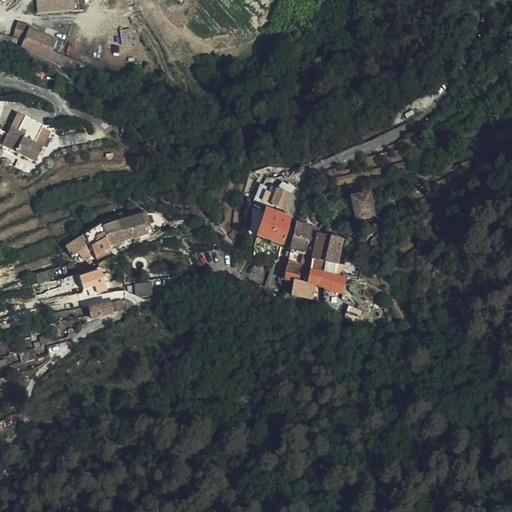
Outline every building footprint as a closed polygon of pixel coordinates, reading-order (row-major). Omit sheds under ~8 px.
[(31,14),(56,12),(55,3),(30,5),(31,14)] [(17,23),(13,38),(23,41),(19,48),(24,49),(26,53),(51,62),(59,41),(29,29),(29,26),(17,23)] [(2,146),(35,162),(42,148),(41,147),(34,144),(41,131),(42,127),(17,115),(2,146)] [(47,134),(41,131),(34,144),(41,147),(47,134)] [(7,168),(11,162),(5,158),(1,164),(7,168)] [(282,210),(284,205),(289,195),(292,191),(286,186),(281,191),(276,189),(273,196),(267,193),(264,202),(282,210)] [(269,187),(267,193),(273,196),(276,189),(269,187)] [(356,219),(373,215),(368,195),(351,198),(356,219)] [(292,219),(262,210),(253,240),(283,246),(292,219)] [(127,228),(131,241),(133,240),(135,239),(138,238),(141,237),(146,235),(144,229),(150,227),(146,214),(143,215),(124,221),(127,228)] [(117,231),(127,228),(124,221),(124,220),(116,222),(115,223),(117,231)] [(292,236),(305,240),(308,228),(304,227),(305,222),(298,220),(296,225),(294,225),(292,236)] [(110,233),(117,231),(115,223),(107,226),(110,233)] [(88,243),(104,235),(101,229),(100,226),(84,235),(85,237),(88,243)] [(104,235),(110,233),(107,226),(101,229),(104,235)] [(144,229),(146,235),(152,233),(150,227),(144,229)] [(116,246),(131,241),(127,228),(117,231),(110,233),(116,246)] [(305,240),(315,242),(316,235),(317,230),(308,228),(305,240)] [(104,235),(109,248),(116,246),(110,233),(104,235)] [(350,240),(355,245),(361,238),(356,233),(350,240)] [(380,243),(382,242),(379,234),(368,246),(369,250),(370,249),(380,243)] [(92,252),(95,258),(95,257),(109,248),(104,235),(88,243),(92,252)] [(323,264),(326,253),(317,251),(319,236),(316,235),(315,242),(312,256),(311,261),(323,264)] [(289,251),(312,256),(315,242),(305,240),(292,236),(289,251)] [(325,237),(324,237),(319,236),(317,251),(326,253),(329,238),(325,237)] [(84,257),(92,252),(88,243),(85,237),(66,249),(71,257),(81,251),(84,257)] [(341,240),(329,238),(326,253),(323,264),(311,261),(309,271),(321,273),(330,275),(333,276),(334,269),(335,266),(336,266),(341,240)] [(383,242),(382,242),(380,243),(370,249),(369,250),(373,253),(383,242)] [(309,271),(311,261),(312,256),(289,251),(288,257),(286,267),(309,271)] [(152,259),(144,261),(145,261),(145,262),(146,262),(146,263),(146,264),(146,265),(146,266),(146,267),(146,268),(145,269),(154,267),(152,259)] [(318,286),(321,273),(309,271),(286,267),(285,273),(284,281),(292,282),(301,284),(314,286),(317,286),(318,286)] [(340,270),(334,269),(333,276),(341,277),(342,275),(343,270),(340,270)] [(326,290),(330,275),(321,273),(318,286),(321,288),(326,290)] [(341,277),(333,276),(330,275),(326,290),(328,292),(342,294),(345,278),(341,277)] [(299,291),(301,284),(292,282),(291,287),(291,289),(299,291)] [(151,284),(134,286),(136,297),(152,295),(151,284)] [(312,299),(314,286),(301,284),(299,291),(291,289),(291,295),(312,299)] [(84,295),(88,307),(89,307),(93,306),(97,305),(94,292),(84,295)] [(274,303),(278,305),(282,294),(279,293),(274,303)] [(329,295),(323,298),(326,304),(330,308),(334,311),(341,314),(344,304),(341,302),(329,295)] [(90,310),(92,318),(119,312),(117,303),(90,310)] [(343,319),(354,321),(357,308),(347,305),(344,315),(343,319)] [(354,326),(343,326),(343,334),(355,334),(354,326)] [(50,335),(41,338),(42,342),(42,344),(43,346),(56,342),(54,337),(51,338),(50,335)] [(35,350),(15,356),(18,364),(37,358),(35,350)] [(47,375),(39,384),(43,388),(51,379),(47,375)]
